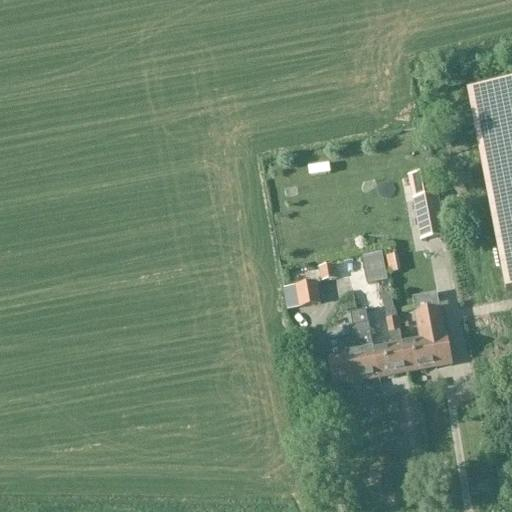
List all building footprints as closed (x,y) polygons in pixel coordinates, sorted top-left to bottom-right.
[(511,89),(469,97),(506,296),(511,294),(511,89)] [(411,204),(418,244),(443,239),(436,199),(411,204)] [(387,283),(382,257),(361,261),(367,287),(387,283)] [(334,268),(320,270),(323,284),(337,281),(334,268)] [(300,311),(322,307),(318,284),(295,289),(300,311)] [(402,346),(408,376),(451,368),(440,312),(416,316),(421,342),(402,346)] [(408,376),(402,346),(397,320),(386,322),(391,348),(373,351),(379,381),(408,376)] [(329,362),(334,388),(349,385),(350,387),(379,381),(373,351),(368,326),(353,329),(355,339),(341,342),(344,359),(329,362)] [(380,447),(387,474),(414,467),(407,440),(380,447)]
